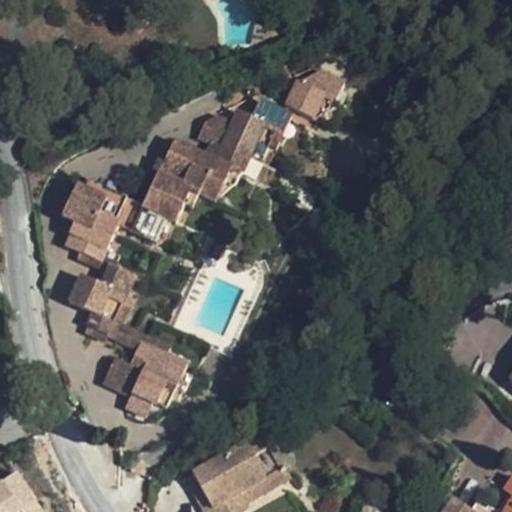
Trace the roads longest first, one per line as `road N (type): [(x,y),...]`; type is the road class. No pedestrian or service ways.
road 1 (residential): [(80,466),(228,391),(316,220),(341,143)]
road 2 (residential): [(0,171),(24,312),(51,404)]
